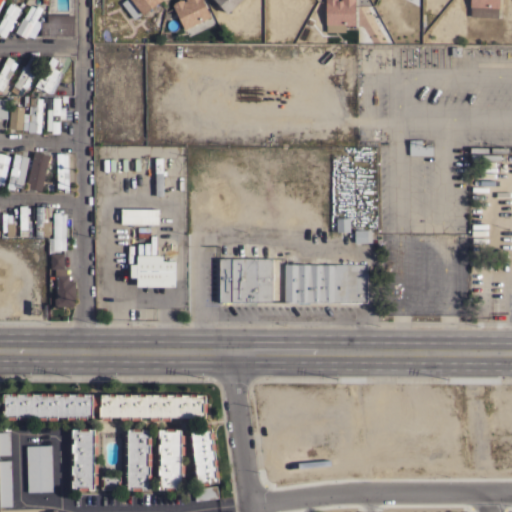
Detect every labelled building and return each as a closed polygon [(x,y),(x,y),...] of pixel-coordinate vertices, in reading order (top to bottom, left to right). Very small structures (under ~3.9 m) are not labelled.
[(121,2),(123,0),(160,0),(142,14),(141,13),(133,19),(121,2)] [(184,29),(171,4),(173,3),(173,2),(177,0),(182,0),(183,1),(186,0),(202,0),(210,16),(184,29)] [(240,0),(226,13),(214,0),(240,0)] [(325,25),(325,0),(354,0),(354,25),(325,25)] [(470,16),(470,6),(469,6),(469,0),(499,0),(499,8),(498,8),(497,17),(470,16)] [(0,18),(1,19),(2,17),(1,16),(9,3),(14,5),(18,7),(20,2),(23,4),(21,8),(20,8),(11,24),(12,25),(10,30),(8,29),(4,37),(3,36),(2,38),(0,37),(0,18)] [(33,37),(26,36),(25,37),(15,32),(17,29),(15,28),(17,24),(19,25),(19,24),(18,23),(20,19),(22,20),(30,4),(35,7),(36,5),(42,8),(35,19),(40,22),(40,21),(46,21),(46,14),(73,14),(73,37),(40,36),(40,25),(33,37)] [(0,69),(3,64),(2,64),(7,56),(12,59),(12,61),(16,63),(0,91),(0,69)] [(21,71),(19,70),(22,65),(23,66),(30,56),(36,59),(34,61),(39,64),(23,93),(18,90),(19,89),(16,87),(13,92),(9,90),(21,71)] [(51,93),(49,93),(47,92),(34,86),(35,84),(34,83),(37,78),(38,79),(42,71),(41,71),(45,63),(46,64),(50,56),(57,60),(62,63),(58,70),(63,73),(51,93)] [(39,132),(36,132),(36,133),(31,133),(31,130),(22,129),(22,120),(28,121),(29,99),(35,99),(35,97),(42,98),(39,132)] [(59,107),(64,107),(64,109),(70,109),(70,118),(59,118),(58,133),(51,133),(51,130),(45,130),(46,97),(59,97),(59,107)] [(20,129),(7,128),(9,105),(22,106),(20,129)] [(408,155),(408,139),(423,139),(423,142),(420,142),(420,146),(431,146),(431,155),(408,155)] [(38,191),(33,190),(33,188),(25,186),(29,170),(28,170),(29,166),(30,166),(31,162),(30,162),(31,158),(32,159),(34,151),(41,153),(41,154),(47,155),(38,191)] [(0,152),(4,154),(9,156),(2,185),(0,184),(0,152)] [(55,153),(65,152),(66,167),(67,167),(68,187),(56,188),(55,153)] [(13,189),(5,187),(13,153),(28,156),(21,187),(14,185),(13,189)] [(162,196),(155,196),(154,157),(161,157),(162,196)] [(26,206),(26,207),(28,207),(28,213),(26,213),(26,229),(27,229),(27,236),(19,236),(18,206),(26,206)] [(47,234),(42,233),(42,236),(35,236),(35,206),(42,206),(42,208),(47,209),(47,234)] [(65,249),(59,249),(59,251),(57,251),(57,252),(47,252),(47,238),(52,238),(52,228),(50,228),(50,224),(52,224),(52,212),(59,212),(59,214),(65,214),(65,249)] [(11,229),(6,229),(6,231),(1,231),(1,213),(6,213),(6,214),(11,214),(11,229)] [(349,231),(336,231),(335,217),(348,217),(349,231)] [(366,229),(370,229),(371,242),(354,242),(353,229),(366,229)] [(63,268),(65,268),(66,274),(68,274),(68,275),(69,275),(69,278),(68,278),(68,281),(74,281),(74,298),(72,298),(72,306),(64,306),(64,307),(62,307),(62,306),(53,306),(53,297),(56,297),(55,276),(54,276),(54,268),(50,268),(49,253),(62,252),(63,268)] [(135,286),(135,279),(134,279),(134,277),(129,277),(129,263),(136,263),(136,254),(162,254),(162,260),(174,260),(174,286),(135,286)] [(271,258),(271,301),(230,302),(230,303),(220,303),(220,302),(219,302),(219,258),(271,258)] [(360,302),(360,303),(338,303),(338,302),(308,302),(308,303),(297,303),(297,302),(283,302),(283,264),(366,264),(366,302),(360,302)] [(199,417),(199,420),(191,420),(191,416),(188,416),(188,420),(179,420),(179,417),(169,416),(169,420),(161,420),(161,416),(158,416),(158,420),(150,420),(150,416),(139,416),(139,420),(131,420),(131,416),(128,416),(128,420),(120,420),(120,416),(109,416),(109,420),(101,420),(101,416),(98,416),(98,419),(97,419),(97,412),(98,412),(98,411),(93,411),(92,419),(91,419),(91,416),(86,416),(86,420),(77,419),(77,416),(75,416),(75,419),(66,419),(66,416),(56,416),(56,419),(48,419),(48,416),(45,416),(45,419),(37,419),(37,416),(27,416),(27,419),(18,419),(18,415),(16,415),(16,419),(7,419),(7,416),(2,416),(2,411),(0,411),(0,401),(2,401),(2,393),(10,393),(10,392),(16,392),(16,393),(25,393),(25,392),(32,392),(32,393),(40,393),(40,392),(53,392),(53,393),(62,393),(62,392),(68,392),(68,393),(76,393),(76,392),(83,392),(83,394),(91,394),(91,395),(100,395),(100,394),(109,394),(109,392),(115,392),(115,394),(123,394),(123,392),(129,392),(129,394),(138,394),(138,393),(144,393),(144,394),(160,394),(160,393),(166,393),(166,394),(175,394),(175,393),(181,393),(181,394),(190,394),(190,393),(196,393),(196,394),(204,394),(204,402),(206,402),(206,411),(204,411),(204,417),(199,417)] [(149,437),(150,437),(150,444),(149,444),(149,452),(150,452),(150,465),(149,465),(149,474),(150,474),(150,480),(149,480),(149,489),(141,489),(141,490),(132,490),(132,489),(126,489),(126,484),(123,484),(123,475),(127,475),(127,472),(123,472),(123,464),(126,464),(126,454),(123,454),(123,445),(127,445),(127,442),(123,442),(123,434),(126,434),(126,425),(129,425),(129,429),(132,429),(132,427),(141,427),(141,429),(149,429),(149,437)] [(211,432),(212,432),(213,438),(212,438),(212,443),(214,443),(215,450),(213,450),(215,459),(216,459),(217,466),(215,466),(216,471),(217,470),(218,477),(217,477),(218,482),(208,483),(208,484),(203,485),(202,484),(197,484),(196,480),(193,480),(192,473),(195,472),(195,470),(192,470),(191,463),(194,462),(192,453),(190,453),(189,446),(192,445),(191,442),(189,443),(188,435),(190,435),(189,427),(194,426),(194,430),(195,430),(195,428),(201,428),(211,427),(211,432)] [(71,480),(69,480),(69,474),(70,474),(71,465),(69,465),(69,452),(71,452),(71,443),(69,443),(69,437),(70,437),(70,429),(78,429),(78,427),(88,427),(88,428),(93,428),(93,434),(96,434),(96,442),(93,442),(93,445),(96,445),(96,454),(93,454),(93,464),(96,464),(96,472),(93,472),(93,475),(96,475),(96,484),(93,484),(93,488),(88,488),(88,490),(78,490),(78,488),(71,488),(71,480)] [(180,434),(183,434),(183,443),(180,443),(180,445),(183,445),(183,454),(180,454),(180,464),(183,464),(183,473),(180,473),(180,475),(183,475),(183,484),(180,484),(180,489),(174,489),(174,490),(166,490),(166,489),(158,489),(158,480),(156,480),(156,474),(158,474),(158,465),(156,465),(156,452),(157,452),(158,444),(156,444),(156,437),(158,437),(158,429),(166,429),(166,428),(175,428),(175,429),(180,429),(180,434)] [(9,454),(0,454),(0,431),(9,431),(9,454)] [(51,490),(26,491),(25,445),(50,444),(51,490)] [(11,506),(0,506),(0,460),(10,460),(11,506)] [(101,489),(101,487),(99,487),(99,478),(100,478),(100,471),(104,471),(104,476),(119,476),(119,481),(120,481),(120,486),(119,486),(119,489),(101,489)] [(216,485),(217,497),(194,501),(193,488),(216,485)]
